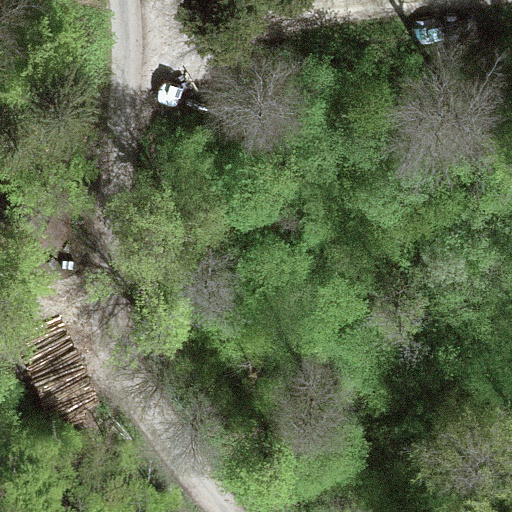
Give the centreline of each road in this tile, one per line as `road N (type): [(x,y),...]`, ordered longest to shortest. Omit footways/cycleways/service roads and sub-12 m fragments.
road 1 (track): [(124,32),(110,306),(121,352),(223,511)]
road 2 (track): [(495,0),(124,32)]
